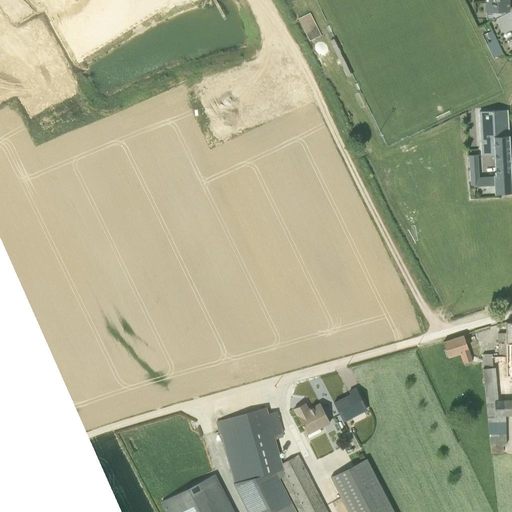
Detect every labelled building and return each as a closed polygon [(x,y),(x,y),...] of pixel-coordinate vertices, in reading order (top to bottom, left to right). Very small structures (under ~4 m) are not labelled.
[(508,13),(508,12),(507,0),(484,0),(484,12),(486,12),(486,19),(494,19),(508,13)] [(492,31),(482,35),(493,58),(503,53),(492,31)] [(493,155),(493,165),(494,176),(479,177),(477,155),(468,155),(470,186),(494,185),(495,193),(511,193),(509,164),(506,110),(478,112),(481,155),(493,155)] [(511,342),(511,321),(506,322),(505,322),(505,332),(497,333),(498,354),(504,354),(504,343),(511,342)] [(462,364),(472,360),(463,335),(442,342),(447,358),(459,355),(462,364)] [(482,369),(489,446),(490,446),(503,445),(506,445),(505,415),(511,414),(511,342),(504,343),(504,354),(505,357),(492,357),(492,368),(482,369)] [(482,354),(482,369),(492,368),(492,357),(492,354),(482,354)] [(333,403),(343,422),(367,410),(355,388),(348,392),(350,394),(333,403)] [(304,403),(294,409),(309,438),(321,432),(319,429),(330,423),(320,403),(308,409),(304,403)] [(327,511),(326,509),(298,455),(281,463),(275,439),(283,437),(276,411),(267,413),(265,407),(222,420),(221,420),(216,421),(234,483),(232,484),(245,509),(246,511),(327,511)] [(393,511),(366,458),(330,477),(347,511),(393,511)] [(233,511),(214,474),(160,502),(165,511),(233,511)]
